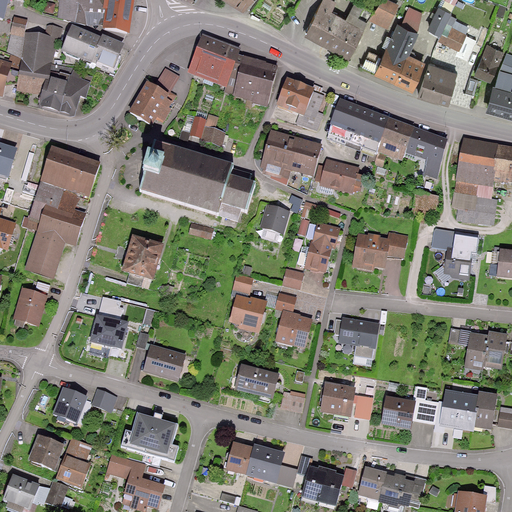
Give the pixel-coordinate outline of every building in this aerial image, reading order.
[(0,0),(0,20),(3,21),(8,0),(0,0)] [(59,0),(62,0),(59,17),(77,19),(79,0),(59,0)] [(100,0),(79,0),(77,19),(100,22),(100,0)] [(133,0),(107,0),(103,30),(129,33),(133,0)] [(336,4),(327,0),(322,0),(305,34),(349,56),(365,25),(346,16),(333,9),(336,4)] [(397,0),(379,0),(371,19),(387,25),(397,0)] [(454,6),(441,0),(440,0),(429,23),(442,30),(447,20),(454,6)] [(58,5),(47,3),(45,12),(57,14),(58,5)] [(362,9),(352,4),(346,16),(365,25),(369,17),(360,13),(362,9)] [(424,10),(409,4),(404,15),(419,21),(424,10)] [(404,15),(399,13),(381,53),(375,69),(414,85),(427,53),(409,45),(419,21),(404,15)] [(29,23),(15,20),(8,53),(22,56),(28,29),(29,23)] [(447,20),(442,30),(439,36),(458,46),(467,30),(447,20)] [(28,29),(22,56),(15,88),(43,94),(40,110),(72,117),(73,112),(77,112),(79,100),(86,101),(90,82),(79,79),(80,73),(72,72),(71,76),(48,71),(57,28),(46,26),(45,33),(28,29)] [(113,74),(122,51),(72,30),(62,54),(113,74)] [(240,49),(200,34),(189,65),(228,80),(231,71),(240,49)] [(505,47),(488,40),(475,70),(491,78),(505,47)] [(381,53),(368,47),(362,64),(375,69),(381,53)] [(511,51),(507,50),(498,75),(509,79),(511,71),(511,51)] [(279,65),(241,55),(238,73),(231,71),(228,80),(224,88),(268,98),(279,65)] [(0,95),(3,96),(11,60),(0,57),(0,95)] [(459,67),(429,58),(420,91),(449,99),(453,85),(458,70),(459,67)] [(158,76),(151,72),(129,109),(153,123),(172,90),(169,88),(178,73),(164,65),(158,76)] [(317,78),(291,69),(279,103),(299,111),(296,120),(315,127),(322,108),(308,103),(317,78)] [(458,70),(453,85),(476,92),(480,76),(458,70)] [(511,79),(509,79),(498,75),(495,75),(486,104),(511,112),(511,79)] [(417,123),(342,95),(329,132),(369,147),(366,156),(384,163),(388,151),(406,157),(411,144),(417,123)] [(208,115),(196,111),(189,134),(201,138),(206,121),(208,115)] [(206,121),(201,138),(219,143),(224,126),(206,121)] [(417,123),(411,144),(430,150),(424,170),(437,174),(450,134),(417,123)] [(325,140),(274,124),(261,167),(289,175),(292,165),(315,172),(325,140)] [(500,141),(465,135),(453,202),(460,204),(459,214),(495,221),(500,196),(491,194),(495,169),(500,141)] [(19,142),(0,136),(0,172),(9,175),(19,142)] [(103,158),(55,139),(40,175),(76,187),(90,193),(103,158)] [(511,143),(500,141),(495,169),(511,172),(511,143)] [(191,157),(156,145),(152,159),(150,159),(149,161),(148,161),(143,177),(144,177),(143,180),(144,181),(140,194),(217,218),(217,216),(236,222),(239,213),(246,215),(254,188),(247,186),(250,178),(231,172),(232,170),(194,157),(194,156),(192,155),(191,157)] [(321,180),(354,191),(362,167),(329,156),(321,180)] [(76,187),(40,175),(29,210),(42,214),(25,268),(54,277),(66,239),(75,243),(87,205),(72,200),(76,187)] [(302,197),(291,192),(288,198),(293,201),(291,205),(297,208),(302,197)] [(291,206),(268,200),(262,227),(285,232),(291,206)] [(317,203),(307,201),(305,201),(302,216),(307,217),(309,207),(316,209),(317,203)] [(3,205),(0,204),(0,243),(7,246),(16,219),(0,214),(3,205)] [(309,219),(301,217),(298,233),(306,235),(309,219)] [(340,225),(319,220),(314,238),(312,238),(310,245),(303,243),(299,261),(306,262),(304,267),(325,272),(332,243),(335,244),(340,225)] [(215,230),(192,223),(188,236),(211,242),(215,230)] [(455,246),(457,228),(435,226),(433,244),(449,245),(455,246)] [(388,236),(359,231),(354,262),(386,268),(388,252),(405,255),(408,234),(389,231),(388,236)] [(161,247),(134,239),(125,272),(129,273),(127,282),(141,286),(144,277),(152,280),(161,247)] [(475,249),(455,246),(449,245),(446,267),(452,268),(451,272),(472,275),(475,249)] [(511,245),(501,245),(498,275),(511,276),(511,245)] [(305,271),(286,266),(282,285),(301,289),(305,271)] [(254,276),(236,272),(232,290),(237,291),(250,294),(254,276)] [(35,293),(23,290),(14,323),(24,327),(26,322),(39,326),(50,287),(38,284),(35,293)] [(298,294),(279,290),(275,306),(283,308),(295,310),(298,294)] [(261,327),(267,298),(250,294),(237,291),(232,317),(239,319),(238,322),(261,327)] [(119,310),(121,302),(104,298),(99,319),(119,324),(122,310),(119,310)] [(295,310),(283,308),(276,338),(309,345),(315,315),(295,310)] [(156,313),(147,310),(144,323),(152,325),(156,313)] [(119,324),(99,319),(93,341),(120,348),(126,326),(119,324)] [(378,326),(338,320),(335,342),(352,344),(350,364),(373,367),(378,326)] [(461,326),(452,324),(449,339),(469,343),(465,364),(484,367),(484,363),(503,367),(511,327),(490,323),(489,327),(462,321),(461,326)] [(151,345),(153,338),(140,334),(136,349),(149,353),(151,345)] [(151,345),(149,353),(143,374),(180,383),(187,355),(151,345)] [(281,368),(244,359),(236,388),(274,398),(281,368)] [(306,370),(298,368),(295,378),(303,380),(306,370)] [(359,383),(329,377),(323,409),(353,415),(358,391),(359,383)] [(418,384),(416,395),(412,417),(434,421),(437,405),(438,401),(426,398),(428,386),(418,384)] [(479,390),(460,388),(455,426),(473,429),(474,424),(494,426),(499,389),(479,386),(479,390)] [(305,391),(286,388),(282,407),(301,410),(305,391)] [(87,397),(64,390),(54,418),(78,426),(87,397)] [(115,396),(97,390),(92,406),(110,412),(115,396)] [(416,395),(387,390),(382,418),(411,423),(412,417),(416,395)] [(358,391),(353,415),(370,418),(375,394),(358,391)] [(511,406),(502,404),(498,426),(511,428),(511,406)] [(437,405),(434,421),(433,430),(448,432),(453,407),(437,405)] [(129,449),(168,460),(178,426),(163,422),(164,417),(155,414),(154,419),(139,415),(129,449)] [(63,446),(41,437),(29,465),(52,474),(63,446)] [(256,441),(234,437),(228,466),(249,470),(256,441)] [(286,447),(256,439),(256,441),(249,470),(248,474),(278,482),(282,462),(286,447)] [(91,448),(73,441),(67,457),(85,464),(91,448)] [(149,463),(112,451),(106,470),(127,476),(124,486),(127,487),(123,502),(145,509),(146,503),(158,507),(167,480),(145,473),(149,463)] [(314,456),(303,453),(300,466),(298,471),(309,474),(313,459),(314,456)] [(67,457),(66,457),(57,479),(81,488),(89,466),(85,464),(67,457)] [(313,459),(309,474),(304,494),(337,503),(343,482),(346,468),(313,459)] [(388,467),(368,460),(360,488),(381,494),(388,467)] [(282,462),(278,482),(295,485),(298,471),(300,466),(282,462)] [(346,468),(343,482),(354,485),(358,468),(347,466),(346,468)] [(388,467),(381,494),(389,496),(387,502),(400,505),(402,497),(410,499),(416,473),(388,467)] [(39,486),(14,477),(4,501),(30,511),(33,501),(39,486)] [(496,484),(486,482),(484,489),(487,489),(495,491),(496,484)] [(39,486),(33,501),(59,510),(68,488),(54,483),(52,489),(39,486)] [(484,489),(462,484),(458,507),(480,511),(481,511),(482,511),(487,489),(484,489)] [(237,494),(220,490),(218,498),(234,503),(237,494)]
